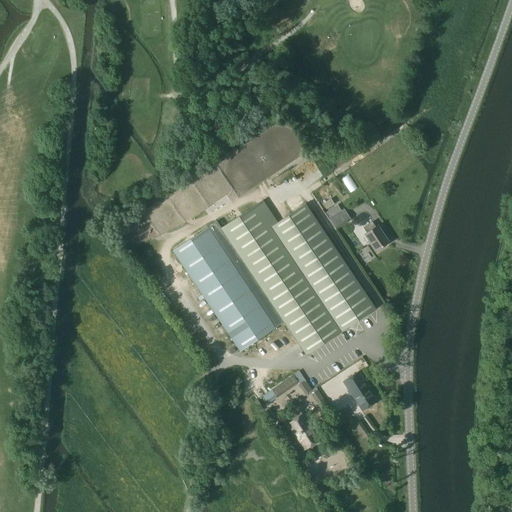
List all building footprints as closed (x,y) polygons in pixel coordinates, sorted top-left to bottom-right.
[(329,200),(323,203),(327,208),(332,205),(329,200)] [(217,221),(173,250),(240,351),(284,322),(306,355),(376,308),(306,203),(271,226),(256,204),(221,227),(217,221)] [(338,205),(329,210),(326,213),(329,218),(335,227),(350,218),(344,209),(342,211),(338,205)] [(365,233),(377,250),(388,242),(377,226),(376,226),(372,221),(363,227),(367,232),(365,233)] [(299,371),(293,375),(297,380),(299,379),(308,393),(312,390),(299,371)] [(378,400),(359,371),(343,381),(362,411),(378,400)] [(293,375),(263,395),(267,401),(297,380),(293,375)] [(316,387),(312,390),(327,412),(331,409),(316,387)] [(289,423),(305,448),(319,439),(302,414),(289,423)]
